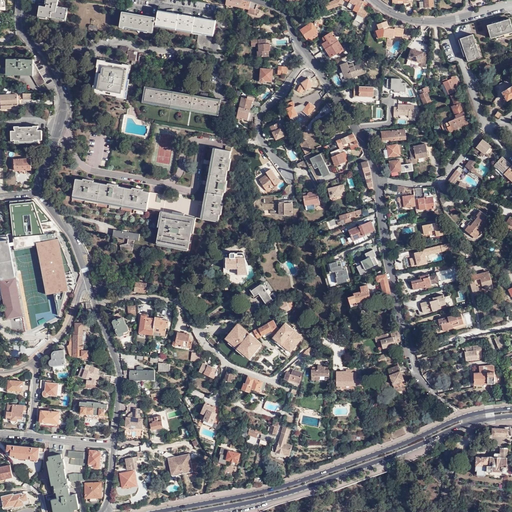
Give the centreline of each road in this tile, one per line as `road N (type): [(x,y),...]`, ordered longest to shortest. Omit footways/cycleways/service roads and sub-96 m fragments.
road 1 (residential): [(309,60),(374,167),(417,376),(451,405)]
road 2 (secondary): [(511,408),(469,414),(277,488),(160,511)]
road 3 (secondary): [(200,511),(298,489),(467,422),(511,415)]
road 4 (residential): [(95,303),(154,296),(183,304),(224,362),(287,389),(275,440)]
road 5 (residential): [(20,17),(23,35),(63,93),(36,191)]
road 6 (residential): [(95,303),(119,372),(113,445)]
road 7 (residential): [(288,177),(261,139),(259,121),(309,60)]
